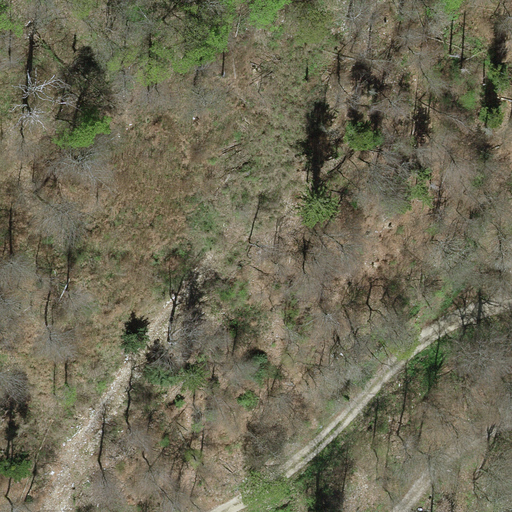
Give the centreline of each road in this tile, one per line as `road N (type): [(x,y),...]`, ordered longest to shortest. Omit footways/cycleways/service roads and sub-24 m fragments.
road 1 (track): [(224,511),(271,484),(406,353),(476,306),(511,303)]
road 2 (track): [(404,511),(452,461),(511,417)]
